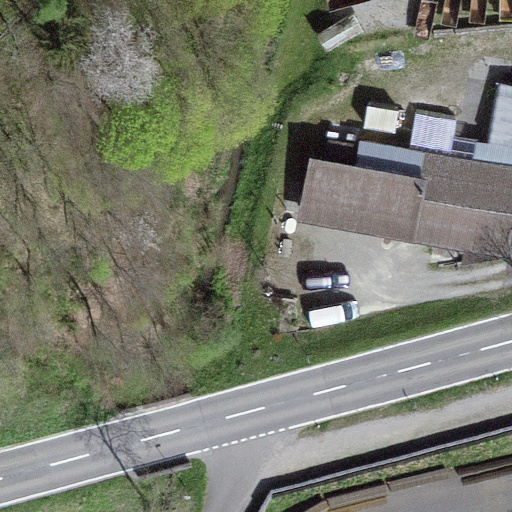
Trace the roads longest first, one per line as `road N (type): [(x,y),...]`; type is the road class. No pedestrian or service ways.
road 1 (secondary): [(511,342),(255,410)]
road 2 (secondary): [(255,410),(0,478)]
